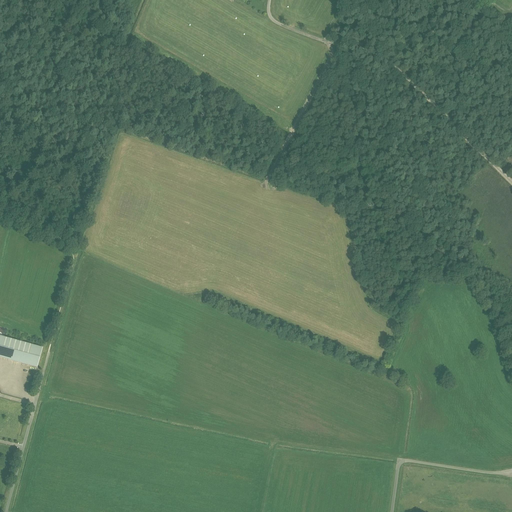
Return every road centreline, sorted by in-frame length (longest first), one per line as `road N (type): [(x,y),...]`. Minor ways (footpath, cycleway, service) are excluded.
road 1 (track): [(334,44),(346,36),(509,27)]
road 2 (unclassified): [(6,511),(48,357)]
road 3 (unclassified): [(392,511),(400,461),(503,474)]
road 4 (track): [(449,119),(377,55),(347,45)]
